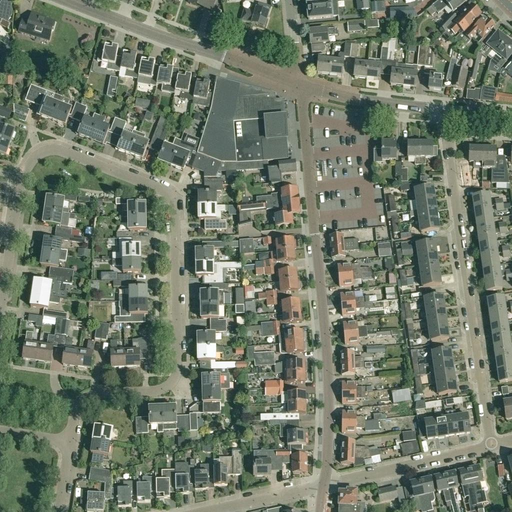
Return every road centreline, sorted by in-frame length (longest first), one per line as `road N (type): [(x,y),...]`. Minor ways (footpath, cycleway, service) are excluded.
road 1 (residential): [(71,444),(86,398),(169,388),(179,375),(169,196),(62,151),(41,154),(21,178),(0,318)]
road 2 (residential): [(324,485),(327,359),(299,85)]
road 3 (residential): [(491,446),(443,110)]
road 4 (tertiary): [(299,85),(72,0)]
road 5 (residential): [(324,485),(491,446)]
road 6 (tertiary): [(443,110),(299,85)]
road 7 (residential): [(207,511),(324,485)]
